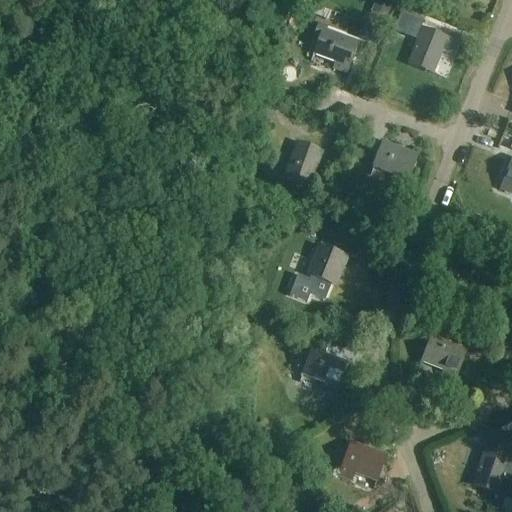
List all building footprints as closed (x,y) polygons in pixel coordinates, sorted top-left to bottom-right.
[(344,18),(354,0),(339,0),(333,11),(344,18)] [(374,0),(369,14),(370,14),(368,19),(383,26),(385,20),(388,22),(394,8),(391,6),(393,0),(374,0)] [(334,69),(348,75),(359,44),(318,28),(320,24),(316,23),(311,37),(314,38),(315,37),(320,39),(312,63),(313,63),(315,55),(336,63),(334,69)] [(393,81),(412,40),(387,28),(368,70),(393,81)] [(409,65),(442,78),(442,77),(435,74),(443,53),(451,56),(456,43),(423,30),(409,65)] [(285,58),(308,75),(315,66),(292,49),(285,58)] [(443,112),(464,117),(471,93),(450,88),(443,112)] [(263,104),(258,118),(271,123),(276,109),(263,104)] [(396,177),(393,185),(406,190),(419,157),(384,143),(371,176),(372,177),(375,169),(396,177)] [(298,144),(284,180),(318,192),(318,191),(310,188),(323,154),(298,144)] [(511,164),(502,191),(511,194),(511,164)] [(329,227),(325,238),(342,244),(346,233),(329,227)] [(298,277),(290,297),(306,304),(309,297),(323,302),(329,287),(334,289),(335,287),(336,287),(347,259),(319,248),(319,249),(316,248),(304,277),(308,279),(307,281),(298,277)] [(471,328),(465,344),(485,352),(491,336),(471,328)] [(441,379),(455,384),(467,351),(432,338),(419,371),(420,371),(423,363),(444,371),(441,379)] [(335,396),(348,365),(313,351),(300,383),(301,383),(304,376),(325,384),(322,391),(335,396)] [(253,428),(261,442),(274,434),(266,420),(253,428)] [(445,439),(429,474),(449,483),(465,448),(445,439)] [(484,450),(472,486),(498,495),(502,482),(511,485),(511,443),(501,440),(496,455),(484,450)] [(387,457),(352,444),(339,478),(352,482),(355,475),(377,483),(374,491),(375,491),(387,457)] [(286,494),(289,508),(308,503),(304,490),(286,494)]
